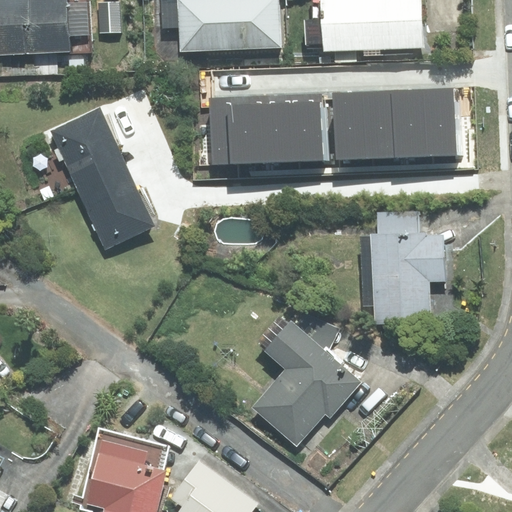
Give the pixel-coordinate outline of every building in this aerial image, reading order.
[(0,0),(0,55),(90,55),(89,0),(0,0)] [(295,48),(292,0),(188,0),(190,53),(295,48)] [(315,52),(432,50),(430,0),(320,0),(321,13),(314,20),(315,52)] [(451,86),(335,92),(339,159),(455,153),(451,86)] [(115,253),(173,228),(116,95),(58,120),(115,253)] [(325,95),(210,99),(212,163),(327,159),(325,95)] [(456,231),(428,232),(427,211),(383,212),(386,322),(440,320),(439,279),(458,279),(456,231)] [(259,410),(302,446),(334,408),(344,417),(375,381),(298,317),(269,351),(292,371),(259,410)] [(109,511),(172,511),(185,464),(126,449),(109,511)] [(0,500),(16,470),(0,461),(0,500)] [(194,508),(191,511),(261,511),(267,506),(209,463),(182,499),(194,508)]
